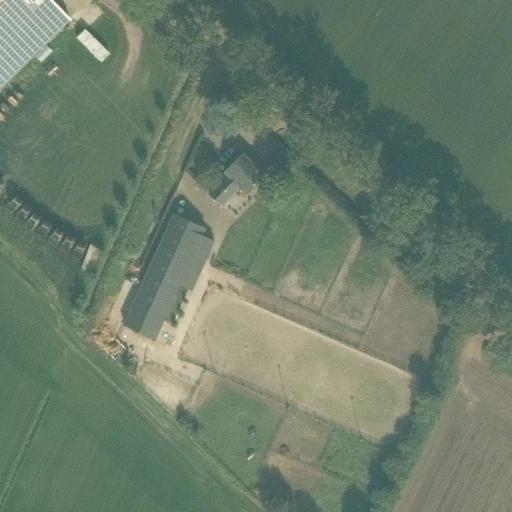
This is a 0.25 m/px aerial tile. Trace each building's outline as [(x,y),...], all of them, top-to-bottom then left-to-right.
[(49,0),(0,0),(0,86),(69,19),(49,0)] [(86,29),(78,37),(100,61),(108,53),(86,29)] [(243,155),(229,170),(227,172),(228,174),(209,193),(222,206),(241,187),(248,194),(265,176),(243,155)] [(175,215),(149,272),(180,286),(192,291),(214,242),(202,236),(205,229),(175,215)] [(148,274),(124,326),(155,340),(164,321),(180,286),(149,272),(148,274)]
